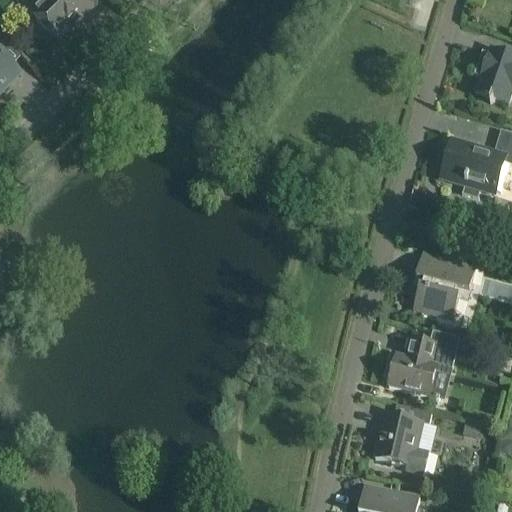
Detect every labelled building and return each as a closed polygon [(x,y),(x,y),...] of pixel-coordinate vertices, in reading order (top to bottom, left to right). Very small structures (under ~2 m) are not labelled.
[(45,0),(30,16),(44,30),(58,44),(58,43),(54,39),(75,18),(79,22),(92,10),(81,0),(45,0)] [(511,58),(491,51),(489,57),(483,55),(475,78),(481,80),(475,96),(488,101),(490,106),(495,103),(509,108),(511,98),(511,58)] [(0,95),(9,87),(5,84),(16,74),(19,77),(20,75),(0,55),(0,95)] [(444,182),(463,188),(465,188),(462,197),(479,202),(481,193),(495,197),(496,194),(501,195),(509,167),(511,168),(511,136),(501,133),(495,156),(455,144),(444,182)] [(446,240),(444,249),(455,252),(457,243),(446,240)] [(414,314),(433,319),(453,324),(459,302),(467,304),(476,271),(423,257),(417,281),(422,283),(414,314)] [(433,334),(430,346),(411,341),(407,355),(410,355),(409,361),(397,358),(389,389),(429,400),(437,370),(431,369),(432,367),(452,372),(457,352),(473,357),(476,346),(433,334)] [(419,451),(424,426),(429,427),(432,413),(417,409),(415,421),(381,416),(376,436),(380,437),(374,462),(407,471),(406,475),(423,479),(430,453),(419,451)] [(419,511),(417,511),(419,501),(365,490),(360,511),(419,511)]
